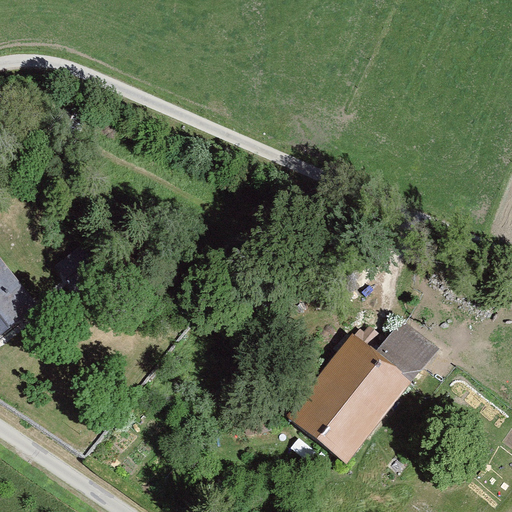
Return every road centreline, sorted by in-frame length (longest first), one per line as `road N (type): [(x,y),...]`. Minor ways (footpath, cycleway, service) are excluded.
road 1 (track): [(0,64),(70,68),(511,259)]
road 2 (residential): [(0,419),(137,511)]
